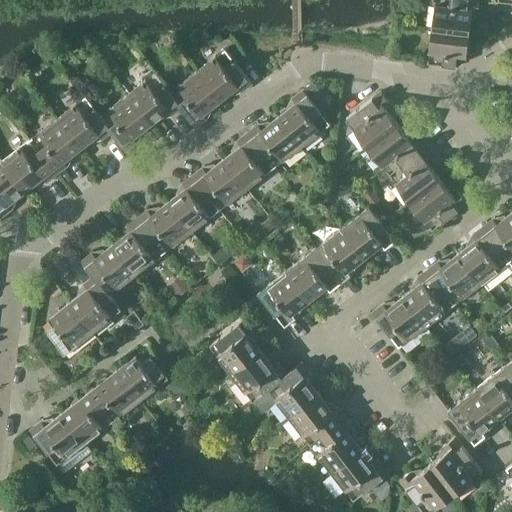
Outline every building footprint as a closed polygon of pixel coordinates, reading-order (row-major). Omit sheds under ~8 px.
[(435,0),(432,28),(470,32),(473,10),(479,11),(479,0),(435,0)] [(470,32),(432,28),(428,62),(456,66),(458,54),(467,55),(470,32)] [(226,48),(197,70),(220,100),(238,86),(241,91),(252,82),(226,48)] [(197,70),(171,90),(170,91),(182,107),(181,107),(196,126),(207,117),(204,113),(220,100),(197,70)] [(170,91),(171,90),(156,71),(127,93),(150,123),(168,110),(172,115),(181,107),(182,107),(170,91)] [(301,146),(331,123),(321,110),(330,103),(313,81),(293,97),(296,102),(278,116),(301,146)] [(369,146),(399,123),(385,105),(390,102),(381,91),(347,117),(369,146)] [(127,93),(101,114),(100,115),(112,130),(111,131),(126,150),(137,141),(134,136),(150,123),(127,93)] [(86,95),(57,118),(80,148),(98,134),(102,138),(111,131),(112,130),(100,115),(101,114),(86,95)] [(259,123),(247,132),(274,167),(301,146),(278,116),(262,128),(259,123)] [(57,118),(29,139),(56,173),(68,165),(64,160),(80,148),(57,118)] [(399,123),(369,146),(390,174),(425,147),(416,136),(411,140),(399,123)] [(241,144),(223,158),(247,188),(274,167),(247,132),(237,140),(241,144)] [(29,139),(1,161),(24,191),(43,177),(46,181),(56,173),(29,139)] [(425,147),(390,174),(412,202),(442,179),(428,161),(432,157),(425,147)] [(203,166),(193,174),(220,209),(247,188),(223,158),(207,171),(203,166)] [(24,191),(1,161),(0,161),(0,215),(1,216),(12,208),(8,203),(24,191)] [(353,166),(349,162),(341,167),(345,172),(353,166)] [(186,187),(169,200),(192,230),(220,209),(193,174),(182,182),(186,187)] [(442,179),(412,202),(433,229),(467,202),(459,191),(454,195),(442,179)] [(383,198),(375,188),(367,194),(374,204),(383,198)] [(148,209),(137,217),(164,252),(192,230),(169,200),(152,213),(148,209)] [(341,227),(364,257),(382,243),(385,248),(397,239),(370,205),(341,227)] [(494,217),(483,226),(510,260),(511,258),(511,210),(497,222),(494,217)] [(164,252),(137,217),(127,225),(131,230),(114,243),(137,273),(164,252)] [(476,238),(459,252),(483,281),(510,260),(483,226),(473,234),(476,238)] [(364,257),(341,227),(313,248),(340,283),(351,274),(348,270),(364,257)] [(249,245),(256,239),(250,231),(242,237),(249,245)] [(137,273),(114,243),(97,256),(93,252),(82,260),(93,275),(94,275),(109,294),(110,293),(137,273)] [(340,283),(313,248),(286,270),(309,300),(327,286),(330,291),(340,283)] [(221,249),(212,256),(219,264),(227,257),(221,249)] [(483,281),(459,252),(442,265),(439,260),(429,268),(455,303),(483,281)] [(245,255),(237,261),(243,269),(248,266),(249,261),(245,255)] [(421,281),(405,294),(428,324),(455,303),(429,268),(418,276),(421,281)] [(309,300),(286,270),(258,291),(285,326),(296,317),(293,312),(309,300)] [(87,288),(69,301),(92,331),(122,309),(110,293),(109,294),(94,275),(93,275),(84,283),(87,288)] [(191,286),(182,275),(170,284),(179,296),(191,286)] [(428,324),(405,294),(387,307),(384,303),(372,311),(399,346),(428,324)] [(92,331),(69,301),(51,315),(57,323),(48,330),(65,352),(92,331)] [(503,307),(506,311),(511,306),(511,305),(509,302),(503,307)] [(136,329),(143,324),(133,311),(126,316),(136,329)] [(493,322),(488,316),(479,323),(483,330),(493,322)] [(232,373),(261,349),(248,332),(252,328),(244,318),(210,344),(232,373)] [(364,325),(360,321),(352,327),(356,332),(364,325)] [(488,331),(480,338),(488,347),(496,341),(488,331)] [(109,350),(116,344),(111,337),(103,343),(109,350)] [(461,347),(453,337),(444,344),(451,354),(461,347)] [(261,349),(232,373),(251,398),(242,406),(244,409),(254,401),(267,390),(267,389),(286,374),(286,373),(287,372),(279,363),(275,367),(261,349)] [(462,351),(454,357),(462,369),(471,362),(462,351)] [(136,354),(117,369),(140,399),(169,377),(152,355),(142,362),(136,354)] [(452,359),(443,366),(447,371),(454,372),(459,369),(452,359)] [(267,390),(254,401),(262,412),(277,400),(288,415),(276,425),(277,426),(320,393),(306,376),(311,372),(302,361),(297,365),(287,372),(286,373),(286,374),(267,389),(267,390)] [(511,375),(504,365),(477,386),(500,416),(511,406),(511,375)] [(117,369),(91,390),(114,419),(140,399),(117,369)] [(183,389),(175,378),(167,384),(175,395),(183,389)] [(193,393),(200,388),(196,382),(188,387),(193,393)] [(500,416),(477,386),(448,409),(475,444),(486,435),(482,430),(500,416)] [(114,419),(91,390),(63,411),(86,441),(114,419)] [(332,410),(320,393),(277,426),(278,428),(291,418),(311,444),(346,417),(337,406),(332,410)] [(86,441),(63,411),(45,425),(42,420),(31,429),(63,471),(92,449),(86,441)] [(346,417),(311,444),(333,473),(363,449),(349,431),(353,427),(346,417)] [(448,449),(432,462),(455,492),(482,470),(456,436),(445,444),(448,449)] [(363,449),(333,473),(354,499),(388,473),(380,461),(375,465),(363,449)] [(428,511),(455,492),(432,462),(414,475),(410,471),(399,479),(424,511),(428,511)] [(292,486),(288,492),(294,497),(299,491),(292,486)] [(183,511),(185,511),(175,501),(169,506),(173,511),(183,511)]
